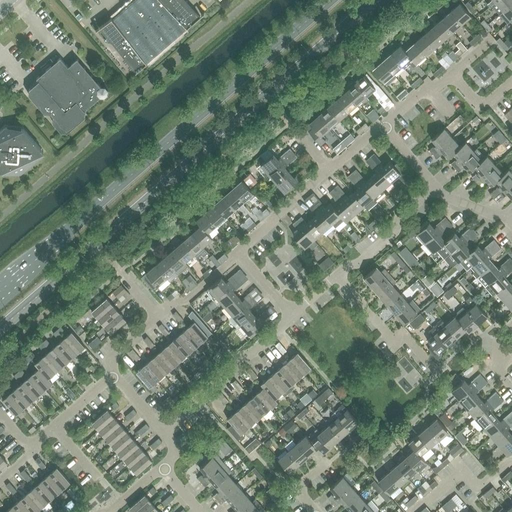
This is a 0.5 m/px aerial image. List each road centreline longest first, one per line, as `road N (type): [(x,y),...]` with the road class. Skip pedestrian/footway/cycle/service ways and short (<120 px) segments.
road 1 (secondary): [(0,327),(374,0)]
road 2 (secondary): [(332,0),(0,292)]
road 3 (residential): [(165,434),(292,316)]
road 4 (residential): [(383,126),(444,78),(474,111),(511,81)]
road 5 (residential): [(443,381),(400,331),(390,338),(339,279)]
road 6 (residential): [(339,279),(436,188)]
road 7 (residential): [(414,511),(459,472),(477,491),(511,463)]
road 8 (residential): [(238,253),(330,169)]
